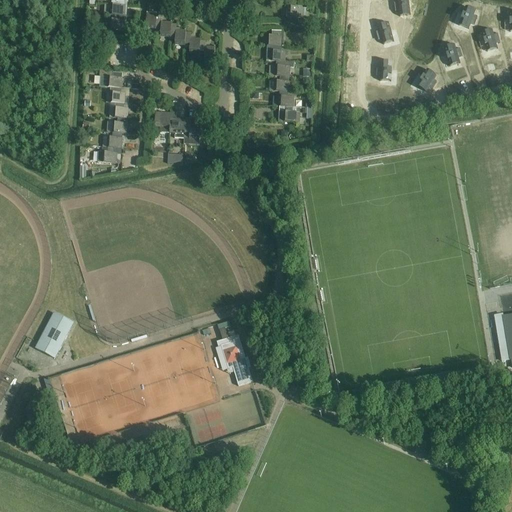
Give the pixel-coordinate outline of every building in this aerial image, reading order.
[(112,5),(111,15),(115,16),(125,16),(126,1),(116,1),(112,0),(112,5)] [(397,0),(398,3),(394,4),(395,11),(399,11),(399,12),(400,17),(411,16),(408,0),(397,0)] [(303,19),(303,9),(290,8),(289,18),(303,19)] [(475,12),(466,8),(459,26),(469,30),(471,24),(475,25),(478,18),(473,16),(475,12)] [(146,28),(156,29),(157,20),(157,15),(147,14),(146,28)] [(124,31),(125,16),(115,16),(115,21),(111,20),(110,30),(124,31)] [(161,36),(170,37),(171,29),(172,24),(162,23),(162,21),(157,20),(156,29),(156,30),(161,30),(161,36)] [(379,32),(376,33),(378,40),(382,39),(382,41),(383,45),(394,42),(389,24),(378,27),(379,32)] [(175,45),(185,45),(186,37),(186,32),(176,31),(176,29),(171,29),(170,37),(170,38),(176,39),(175,45)] [(268,46),(272,47),(281,47),(282,32),(272,31),(272,37),(268,36),(268,46)] [(492,31),(482,34),(487,53),(498,49),(496,43),(500,42),(497,34),(494,35),(492,31)] [(186,37),(185,45),(185,46),(190,47),(190,53),(200,54),(200,45),(201,40),(191,39),(191,37),(186,37)] [(206,46),(200,45),(200,54),(200,55),(205,55),(204,61),(214,62),(215,48),(206,48),(206,46)] [(455,45),(444,49),(450,67),(460,64),(458,58),(462,57),(460,49),(456,51),(455,45)] [(268,46),(267,61),(272,62),(277,62),(285,62),(286,52),(281,52),(281,47),(272,47),(268,46)] [(276,67),(276,77),(280,77),(290,78),(290,68),(294,69),(294,63),(285,62),(277,62),(276,67)] [(377,67),(376,75),(380,75),(380,77),(380,82),(391,82),(392,63),(381,62),(381,68),(377,67)] [(427,70),(416,87),(425,93),(429,87),(432,89),(437,83),(433,81),(436,76),(427,70)] [(112,88),(122,89),(123,73),(113,73),(113,78),(109,78),(108,88),(112,88)] [(275,92),(280,92),(289,93),(290,78),(280,77),(280,82),(276,82),(275,92)] [(111,103),(115,104),(125,104),(125,94),(121,94),(122,89),(112,88),(112,93),(111,103)] [(280,107),(285,107),(293,108),(294,98),(289,98),(289,93),(280,92),(280,97),(280,107)] [(114,119),(118,119),(128,120),(128,109),(124,109),(125,104),(115,104),(115,109),(114,119)] [(279,112),(279,123),(298,123),(300,124),(301,113),(298,113),(293,113),(293,108),(285,107),(284,112),(279,112)] [(170,134),(171,117),(171,114),(156,113),(155,123),(155,128),(160,128),(160,134),(170,134)] [(171,117),(170,134),(174,135),(174,139),(184,140),(184,139),(184,134),(185,134),(186,123),(186,121),(177,120),(177,118),(171,117)] [(113,134),(123,134),(127,134),(128,120),(118,119),(118,124),(114,124),(113,134)] [(185,134),(184,134),(184,139),(200,140),(201,127),(191,126),(191,124),(186,123),(185,134)] [(108,148),(117,149),(122,149),(123,134),(113,134),(113,139),(109,138),(108,148)] [(98,153),(98,163),(103,163),(117,164),(117,149),(108,148),(103,148),(103,153),(98,153)] [(54,314),(35,349),(55,360),(74,324),(54,314)] [(511,315),(503,317),(511,361),(511,363),(511,315)] [(223,341),(217,343),(218,348),(221,347),(228,370),(233,369),(239,387),(252,383),(253,383),(249,369),(251,368),(248,359),(246,359),(239,336),(238,337),(229,339),(226,329),(220,331),(222,337),(223,341)] [(49,379),(44,381),(48,392),(53,390),(49,379)]
